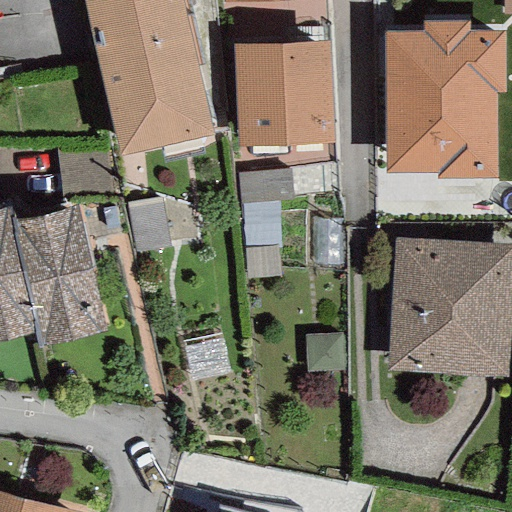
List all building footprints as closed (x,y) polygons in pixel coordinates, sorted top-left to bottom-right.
[(93,0),(127,137),(203,119),(174,0),(93,0)] [(458,32),(458,19),(426,19),(426,30),(390,30),(391,151),(446,151),(446,160),(483,160),(482,77),(492,77),(492,32),(458,32)] [(247,126),(323,124),(319,46),(242,48),(247,126)] [(66,138),(66,178),(118,179),(118,139),(66,138)] [(240,200),(291,195),(287,164),(235,169),(240,200)] [(132,245),(167,240),(158,194),(123,201),(132,245)] [(12,222),(8,206),(0,207),(0,314),(33,306),(39,330),(94,316),(67,209),(12,222)] [(496,362),(502,246),(400,241),(394,356),(496,362)] [(187,364),(219,356),(208,301),(175,308),(187,364)] [(63,511),(0,493),(0,511),(63,511)] [(284,511),(212,494),(207,511),(284,511)]
